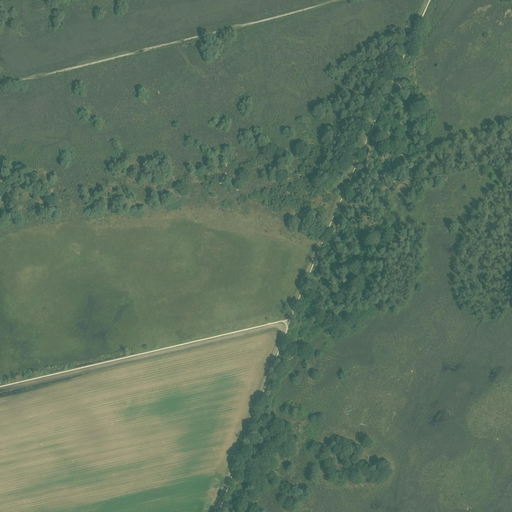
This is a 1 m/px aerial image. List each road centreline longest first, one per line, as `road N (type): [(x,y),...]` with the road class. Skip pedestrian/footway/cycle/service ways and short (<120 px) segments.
road 1 (track): [(284,324),(426,0)]
road 2 (track): [(338,0),(0,86)]
road 3 (track): [(284,324),(0,390)]
road 4 (track): [(284,324),(215,511)]
